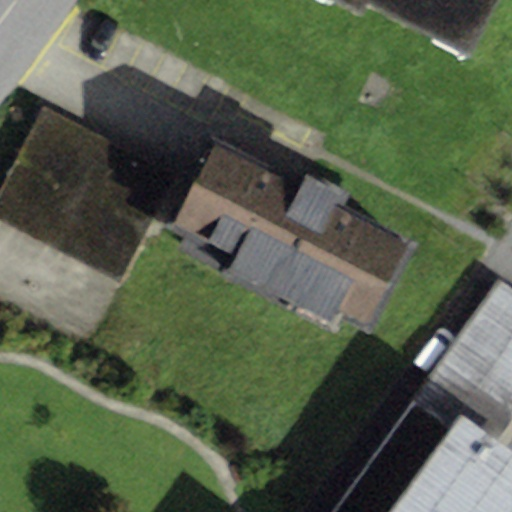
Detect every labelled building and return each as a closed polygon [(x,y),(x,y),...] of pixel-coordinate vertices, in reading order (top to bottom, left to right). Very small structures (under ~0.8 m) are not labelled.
[(329,0),(359,15),(365,4),(467,57),(496,0),(329,0)] [(46,116),(0,204),(0,218),(118,279),(169,180),(46,116)] [(300,198),(216,154),(176,229),(238,262),(231,276),(296,310),(304,296),(367,329),(406,253),(332,215),(339,203),(306,186),(300,198)] [(511,297),(501,289),(440,373),(499,416),(511,398),(511,297)] [(478,445),(499,416),(440,373),(420,402),(478,445)] [(511,511),(511,469),(478,445),(420,402),(339,511),(511,511)]
